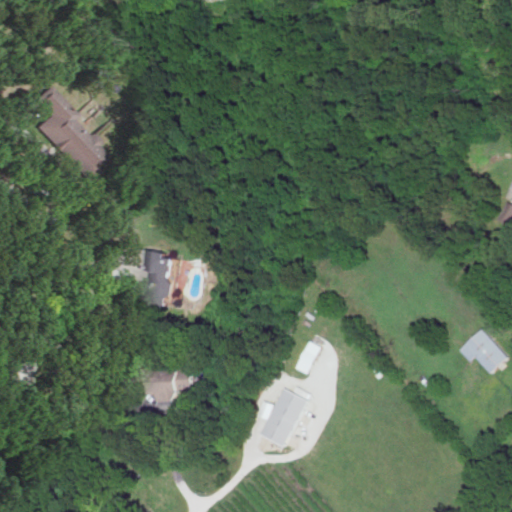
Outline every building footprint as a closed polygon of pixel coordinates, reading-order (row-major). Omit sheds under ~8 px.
[(35,125),(85,179),(96,169),(93,166),(105,155),(93,142),(97,139),(88,129),(84,133),(70,117),(75,113),(47,83),(32,96),(48,113),(35,125)] [(511,221),(511,200),(503,217),(511,221)] [(144,269),(149,269),(148,301),(170,302),(170,296),(176,296),(178,257),(172,257),(172,249),(145,247),(144,269)] [(480,354),(496,371),(511,356),(511,353),(487,327),(464,348),(475,359),(480,354)] [(300,366),(314,372),(325,344),(312,338),(300,366)] [(128,373),(144,381),(150,368),(134,361),(128,373)] [(163,399),(182,399),(182,388),(197,388),(197,369),(155,368),(154,392),(163,392),(163,399)] [(266,432),(292,444),(315,391),(301,385),(298,390),(289,385),(281,403),(269,398),(263,413),(273,417),(266,432)]
